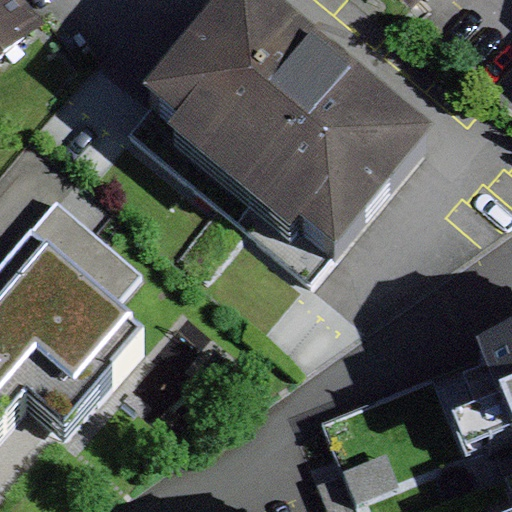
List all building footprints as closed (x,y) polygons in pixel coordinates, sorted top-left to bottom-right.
[(0,0),(0,69),(47,27),(22,0),(0,0)] [(263,0),(225,0),(146,99),(155,106),(131,140),(312,291),(434,138),(263,0)] [(401,0),(414,14),(428,0),(401,0)] [(55,205),(0,269),(0,435),(27,402),(65,433),(145,340),(117,313),(144,280),(55,205)] [(511,511),(511,336),(477,350),(499,405),(451,425),(467,460),(511,438),(511,511)]
